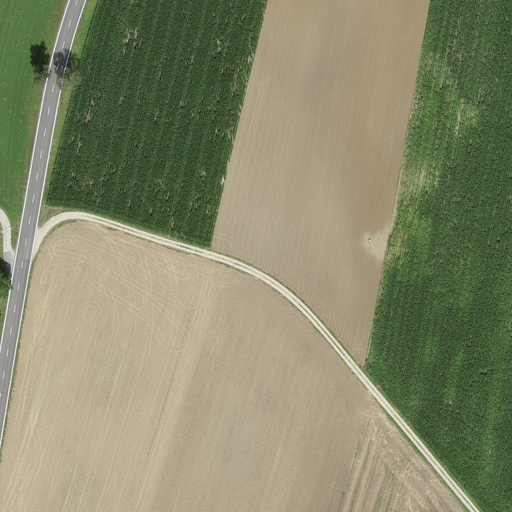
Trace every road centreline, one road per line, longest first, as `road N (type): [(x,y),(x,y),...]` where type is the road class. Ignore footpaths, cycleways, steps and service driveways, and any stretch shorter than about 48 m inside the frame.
road 1 (track): [(479,511),(307,309),(273,281),(97,216),(65,213),(27,240)]
road 2 (secondary): [(0,407),(54,83),(77,0)]
